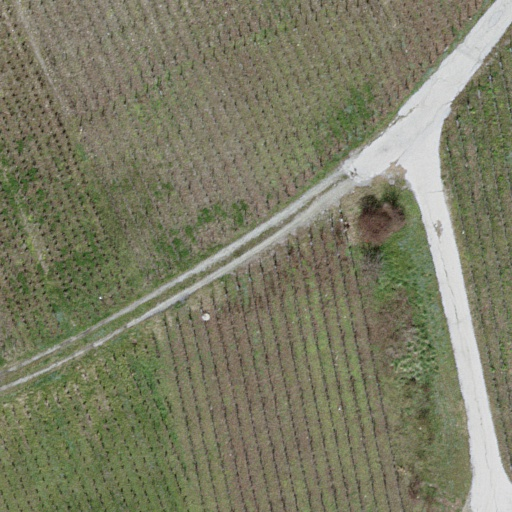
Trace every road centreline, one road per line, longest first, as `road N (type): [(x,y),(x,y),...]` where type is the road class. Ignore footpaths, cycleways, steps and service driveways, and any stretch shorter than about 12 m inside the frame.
road 1 (track): [(412,124),(277,221),(62,355),(0,380)]
road 2 (track): [(412,124),(491,511)]
road 3 (track): [(511,3),(412,124)]
